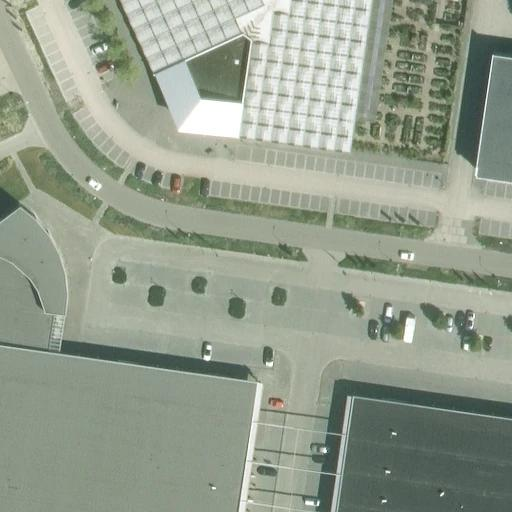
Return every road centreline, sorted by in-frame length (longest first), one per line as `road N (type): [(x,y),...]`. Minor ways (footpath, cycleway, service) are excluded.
road 1 (tertiary): [(511,266),(153,210),(88,178),(49,123),(0,19)]
road 2 (unknown): [(459,202),(492,0)]
